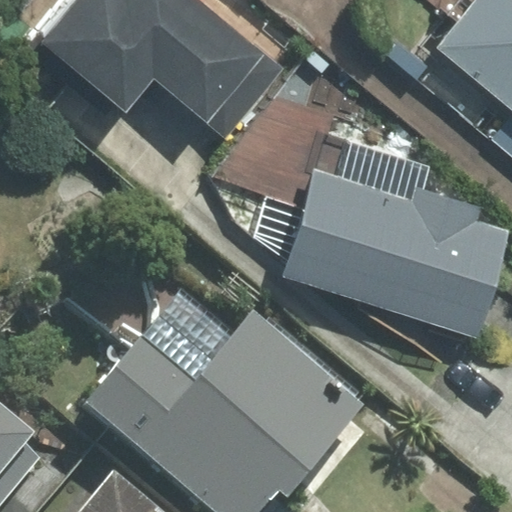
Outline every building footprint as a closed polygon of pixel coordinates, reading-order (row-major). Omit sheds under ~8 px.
[(43,0),(4,45),(87,115),(122,75),(175,121),(238,48),(181,0),(43,0)] [(511,129),(511,0),(451,0),(411,45),(511,129)] [(453,335),(487,227),(457,218),(461,206),(405,189),(413,164),(332,138),(320,175),(291,166),(257,274),(453,335)] [(249,511),(254,511),(337,415),(226,322),(185,371),(134,329),(115,352),(110,348),(51,417),(164,511),(240,511),(244,508),(249,511)] [(0,496),(33,458),(0,430),(0,496)] [(135,511),(94,478),(66,511),(135,511)]
